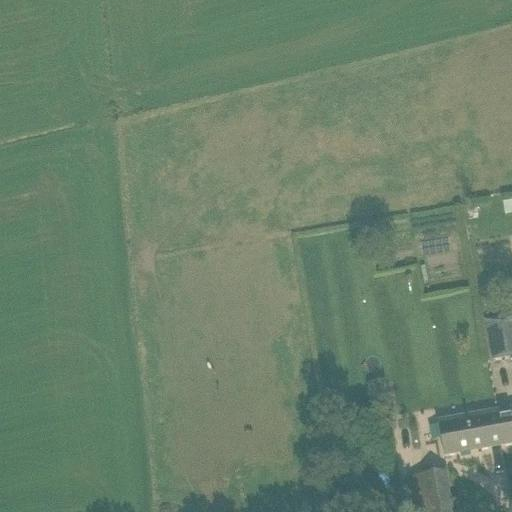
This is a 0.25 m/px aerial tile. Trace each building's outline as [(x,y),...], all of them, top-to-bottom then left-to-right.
[(511,318),(486,323),(493,363),(511,359),(511,318)] [(383,383),(368,385),(373,412),(387,409),(383,383)] [(511,409),(437,423),(440,440),(444,459),(511,446),(511,409)] [(327,471),(317,472),(318,491),(329,491),(327,471)] [(407,480),(412,511),(451,511),(445,473),(407,480)]
